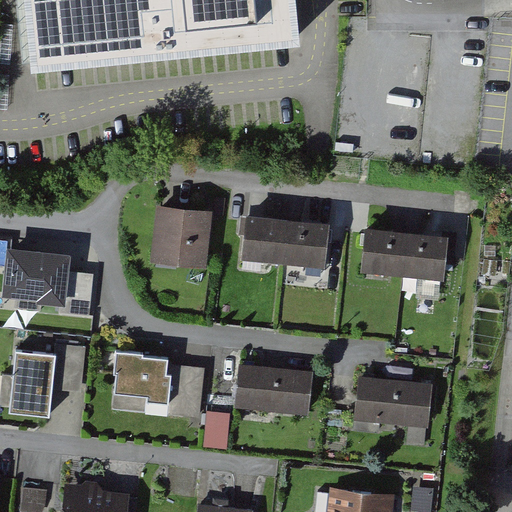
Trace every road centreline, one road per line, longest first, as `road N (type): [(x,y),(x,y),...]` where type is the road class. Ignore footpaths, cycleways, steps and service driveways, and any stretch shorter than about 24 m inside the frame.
road 1 (residential): [(448,203),(150,173),(113,201),(108,225)]
road 2 (residential): [(108,225),(111,286),(136,318),(178,331),(382,350)]
road 3 (residential): [(0,438),(260,465)]
road 4 (unknown): [(492,478),(507,348)]
